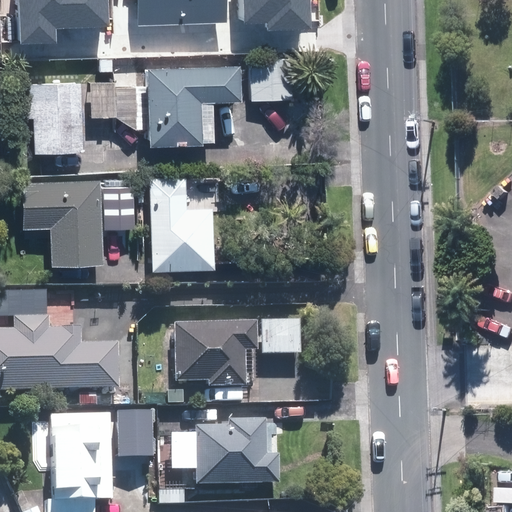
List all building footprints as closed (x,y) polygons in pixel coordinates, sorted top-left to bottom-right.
[(13,0),(14,37),(51,36),(50,19),(101,19),(100,0),(13,0)] [(222,0),(140,0),(140,19),(190,18),(190,33),(222,33),(222,0)] [(236,0),(237,15),(257,14),(257,20),(305,18),(303,0),(236,0)] [(237,64),(154,65),(155,138),(199,137),(199,91),(238,91),(237,64)] [(289,64),(253,64),(253,93),(289,93),(289,64)] [(86,114),(113,115),(132,128),(143,129),(146,82),(88,79),(86,114)] [(79,82),(39,83),(40,149),(79,149),(79,82)] [(183,177),(153,177),(154,267),(213,266),(213,214),(183,214),(183,177)] [(102,183),(26,184),(26,230),(52,229),(53,265),(102,264),(102,183)] [(105,229),(134,228),(133,187),(104,188),(105,229)] [(298,322),(265,322),(265,351),(298,351),(298,322)] [(245,324),(181,324),(181,378),(245,378),(245,324)] [(80,332),(0,332),(0,386),(118,385),(118,350),(80,350),(80,332)] [(118,410),(119,456),(152,455),(151,410),(118,410)] [(109,414),(53,416),(56,511),(93,511),(93,498),(112,497),(109,414)] [(229,425),(200,425),(200,482),(279,481),(278,452),(263,452),(263,424),(263,419),(229,419),(229,425)] [(500,503),(496,503),(495,511),(511,511),(511,490),(501,490),(500,503)]
